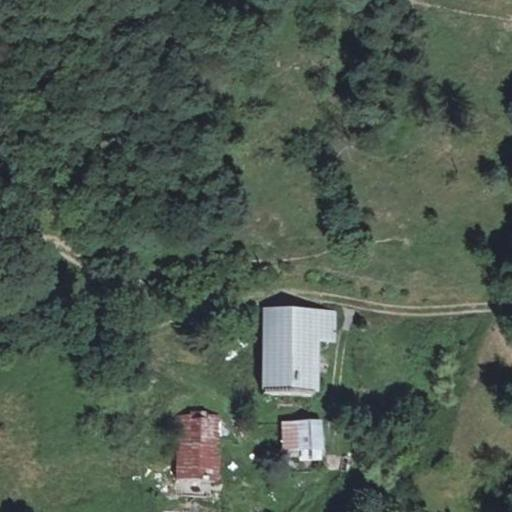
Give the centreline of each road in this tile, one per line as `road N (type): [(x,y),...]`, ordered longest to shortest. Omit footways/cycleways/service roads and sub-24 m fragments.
road 1 (track): [(348,298),(149,290),(49,240),(0,238)]
road 2 (track): [(511,306),(417,313),(348,298)]
road 3 (track): [(348,298),(331,458)]
